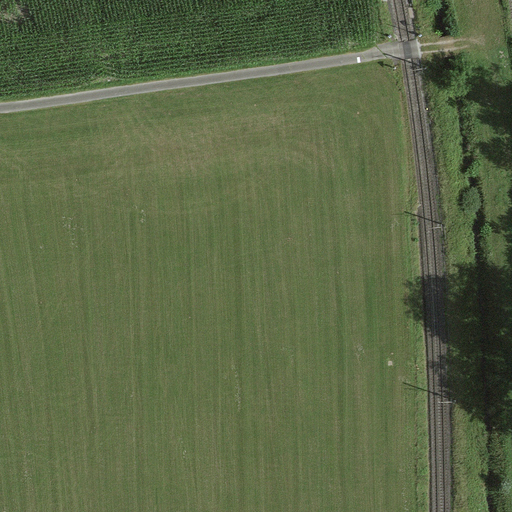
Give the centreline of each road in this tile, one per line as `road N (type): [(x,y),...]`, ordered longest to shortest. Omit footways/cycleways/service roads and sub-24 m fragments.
road 1 (unclassified): [(0,111),(391,53)]
road 2 (track): [(391,53),(511,35)]
